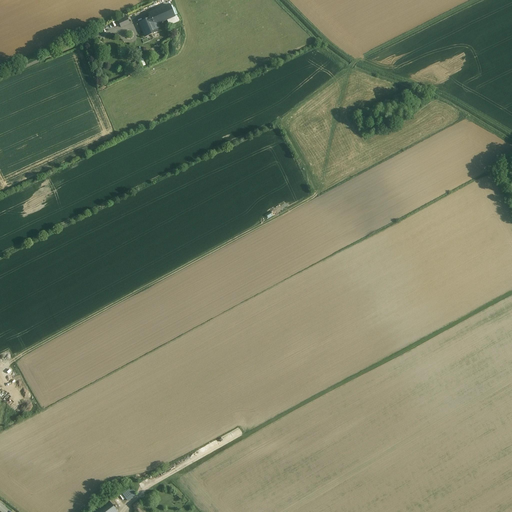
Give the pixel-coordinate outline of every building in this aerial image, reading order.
[(151,18),(153,17),(157,24),(174,17),(169,5),(149,14),(151,18)] [(126,17),(118,21),(121,28),(129,24),(126,17)] [(151,18),(139,23),(145,37),(157,32),(156,30),(158,29),(157,24),(153,17),(151,18)] [(139,59),(143,66),(148,63),(144,56),(139,59)] [(268,218),(297,204),(295,199),(266,213),(268,218)] [(121,492),(127,501),(133,497),(126,488),(121,492)] [(109,501),(116,510),(127,501),(121,492),(109,501)] [(109,501),(94,511),(117,511),(116,510),(109,501)]
